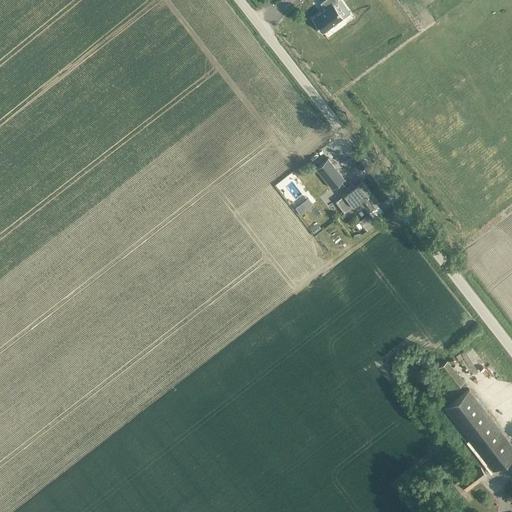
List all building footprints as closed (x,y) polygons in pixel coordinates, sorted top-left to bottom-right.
[(325,9),(311,19),(322,33),(342,17),(333,4),(337,1),(335,0),(324,0),(321,3),(325,9)] [(327,158),(315,168),(331,188),(343,179),(327,158)] [(342,196),(335,202),(344,213),(344,212),(349,209),(351,207),(352,206),(358,201),(371,192),(362,181),(355,186),(352,183),(347,187),(350,190),(343,195),(342,196)] [(371,192),(358,201),(363,207),(367,213),(379,203),(371,192)] [(349,209),(344,212),(349,218),(354,214),(358,219),(359,218),(356,213),(351,207),(349,209)] [(360,221),(364,226),(373,218),(369,213),(360,221)] [(466,348),(450,359),(458,370),(462,367),(460,364),(472,356),(466,348)] [(439,367),(455,388),(463,382),(447,361),(439,367)] [(511,455),(511,445),(469,389),(444,408),(492,470),(511,455)] [(460,483),(466,491),(486,475),(480,468),(460,483)] [(453,484),(461,494),(466,491),(458,481),(453,484)]
